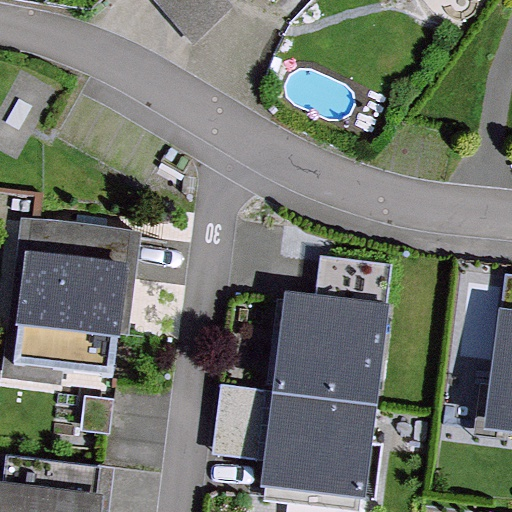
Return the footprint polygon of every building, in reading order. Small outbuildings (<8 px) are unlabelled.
[(169,0),(199,32),(233,0),(169,0)] [(143,234),(33,221),(28,256),(139,270),(143,234)] [(139,270),(28,256),(13,373),(124,388),(139,270)] [(399,268),(327,259),(322,302),(394,311),(399,268)] [(322,302),(293,298),(280,392),(392,406),(403,313),(394,311),(322,302)] [(511,329),(505,329),(499,409),(511,410),(511,329)] [(392,406),(280,392),(279,400),(271,462),(267,485),(380,499),(392,406)] [(271,462),(279,400),(232,394),(224,456),(271,462)] [(110,473),(14,461),(10,495),(106,507),(110,473)] [(10,495),(3,494),(0,511),(113,511),(114,508),(106,507),(10,495)]
